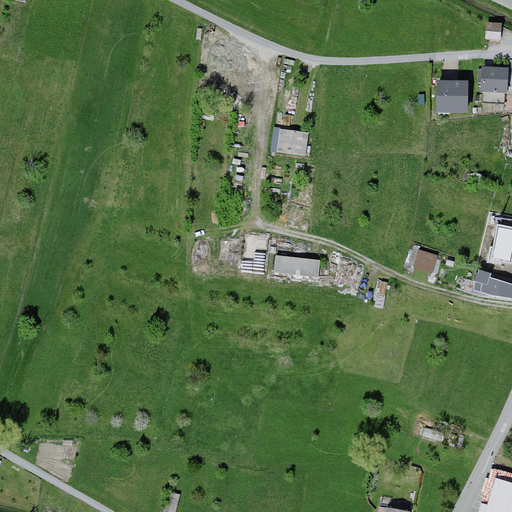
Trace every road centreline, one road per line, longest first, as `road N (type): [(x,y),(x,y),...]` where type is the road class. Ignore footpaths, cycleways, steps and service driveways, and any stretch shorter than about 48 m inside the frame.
road 1 (track): [(511,306),(446,292),(258,225),(271,47)]
road 2 (residential): [(511,51),(333,65),(300,59),(174,0)]
road 3 (residential): [(511,396),(457,511)]
